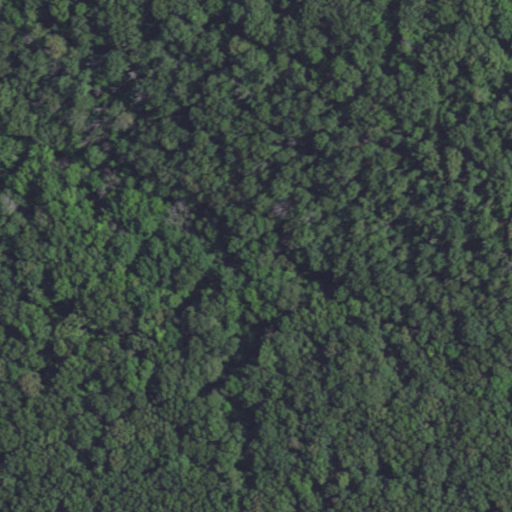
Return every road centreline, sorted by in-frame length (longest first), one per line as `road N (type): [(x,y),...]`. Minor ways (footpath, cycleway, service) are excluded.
road 1 (residential): [(210,0),(208,8),(511,168)]
road 2 (residential): [(111,511),(50,300),(0,298)]
